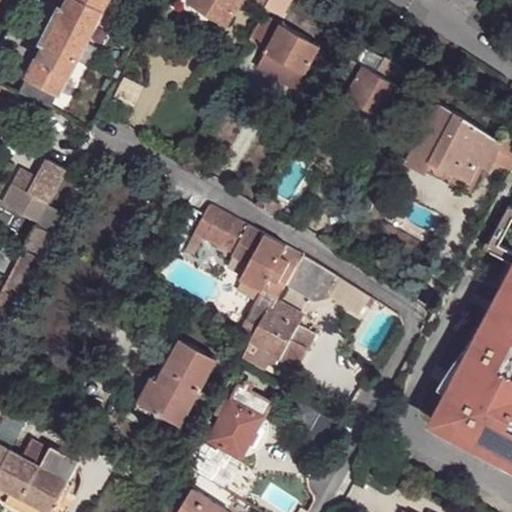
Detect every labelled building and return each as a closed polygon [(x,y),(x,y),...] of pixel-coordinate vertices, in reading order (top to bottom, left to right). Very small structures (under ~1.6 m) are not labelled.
[(46,49),(26,93),(57,108),(109,0),(69,0),(64,11),(60,9),(43,47),(46,49)] [(244,0),(193,0),(193,2),(231,23),(244,0)] [(272,0),(270,4),(289,15),(297,0),(272,0)] [(267,10),(252,39),(270,49),(286,21),(267,10)] [(286,21),(270,49),(309,71),(323,42),(286,21)] [(309,71),(270,49),(259,67),(299,89),(309,71)] [(401,82),(366,62),(361,71),(350,65),(340,84),(350,90),(350,93),(385,111),(401,82)] [(425,87),(434,71),(423,64),(413,83),(425,89),(425,87)] [(433,92),(425,87),(425,89),(419,101),(426,105),(433,92)] [(0,120),(8,103),(0,99),(0,120)] [(409,164),(427,173),(433,162),(471,182),(480,165),(489,170),(491,164),(504,141),(463,115),(441,105),(409,164)] [(504,141),(491,164),(496,167),(509,144),(504,141)] [(510,175),(511,172),(511,142),(510,142),(509,144),(496,167),(510,175)] [(54,203),(72,168),(52,158),(42,176),(25,167),(7,201),(44,220),(54,203)] [(433,162),(427,173),(466,193),(471,182),(433,162)] [(390,193),(384,204),(395,209),(401,198),(390,193)] [(264,194),(258,204),(278,215),(284,205),(264,194)] [(68,210),(54,203),(44,220),(41,224),(56,232),(68,210)] [(221,209),(213,204),(198,233),(225,248),(233,234),(243,240),(235,256),(250,264),(242,278),(279,298),(282,294),(288,283),(298,264),(284,256),(289,246),(250,225),(236,217),(221,209)] [(511,257),(511,246),(504,242),(511,226),(511,205),(490,245),(511,257)] [(56,232),(41,224),(13,278),(5,291),(1,299),(0,301),(0,335),(3,329),(45,253),(56,232)] [(298,264),(288,283),(304,292),(320,263),(304,254),(298,264)] [(345,278),(320,263),(304,292),(317,299),(337,294),(345,278)] [(511,273),(437,412),(441,414),(437,421),(464,436),(463,438),(495,455),(497,449),(511,457),(511,273)] [(381,299),(345,278),(337,294),(367,312),(371,302),(377,305),(381,299)] [(277,300),(273,310),(282,314),(287,306),(277,300)] [(269,311),(256,304),(249,317),(262,324),(269,311)] [(273,310),(271,308),(269,311),(262,324),(251,343),(281,359),(292,337),(298,324),(304,315),(287,306),(282,314),(273,310)] [(315,334),(298,324),(292,337),(309,347),(315,334)] [(309,347),(292,337),(281,359),(297,367),(309,347)] [(163,382),(151,406),(182,424),(220,359),(183,338),(161,377),(159,380),(163,382)] [(142,402),(151,406),(163,382),(159,380),(161,377),(155,375),(142,402)] [(228,490),(274,402),(236,382),(218,416),(213,413),(185,464),(228,490)] [(0,423),(0,442),(4,444),(12,430),(0,423)] [(0,474),(14,450),(4,444),(0,442),(0,474)] [(52,446),(49,454),(78,470),(82,463),(52,446)] [(49,454),(39,449),(33,461),(42,465),(49,454)] [(21,454),(14,450),(0,474),(0,484),(24,498),(34,480),(42,465),(33,461),(21,454)] [(49,454),(42,465),(72,482),(78,470),(49,454)] [(72,482),(42,465),(34,480),(63,496),(72,482)] [(53,511),(63,496),(34,480),(24,498),(48,511),(53,511)] [(231,511),(195,488),(179,511),(231,511)]
